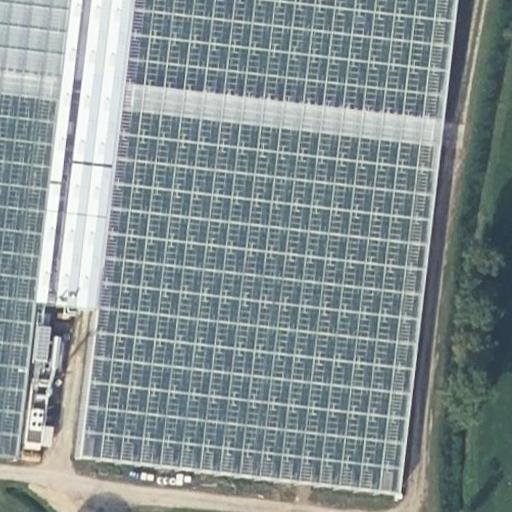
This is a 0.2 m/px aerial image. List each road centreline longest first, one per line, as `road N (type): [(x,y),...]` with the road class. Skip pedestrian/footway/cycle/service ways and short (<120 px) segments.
road 1 (track): [(412,511),(447,197),(484,0)]
road 2 (track): [(0,471),(301,511)]
